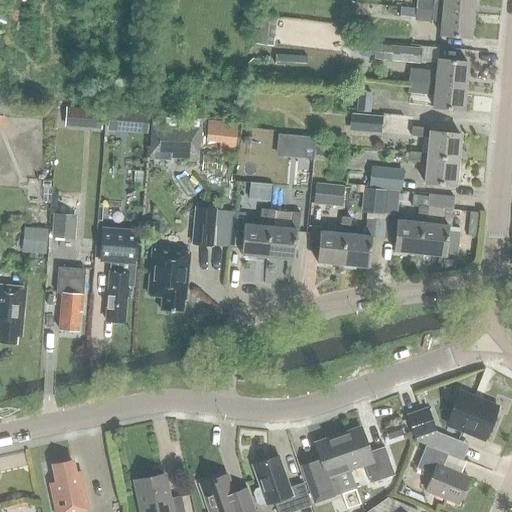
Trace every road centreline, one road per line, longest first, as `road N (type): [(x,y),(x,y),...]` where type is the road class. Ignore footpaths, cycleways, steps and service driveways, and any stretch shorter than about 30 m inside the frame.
road 1 (residential): [(226,404),(235,321),(493,276)]
road 2 (tertiary): [(226,404),(305,405),(470,348),(483,336)]
road 3 (tertiary): [(0,434),(177,399),(226,404)]
road 4 (tertiary): [(493,276),(511,62)]
